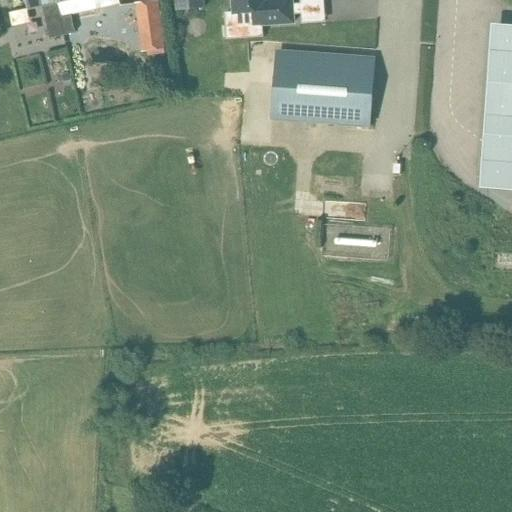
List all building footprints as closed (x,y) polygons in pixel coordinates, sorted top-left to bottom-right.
[(59,2),(66,0),(25,0),(27,10),(43,6),(50,36),(66,33),(62,18),(59,2)] [(205,7),(204,0),(175,0),(177,11),(205,7)] [(258,21),(260,35),(298,30),(295,4),(271,7),(269,0),(237,0),(240,23),(258,21)] [(139,5),(146,53),(164,50),(157,3),(139,5)] [(7,11),(10,24),(27,20),(24,7),(7,11)] [(72,16),(62,18),(66,33),(75,31),(72,16)] [(511,28),(484,26),(471,190),(508,193),(511,148),(511,28)] [(375,64),(277,57),(274,101),(372,108),(375,64)] [(64,85),(72,83),(70,74),(62,76),(64,85)] [(96,86),(75,91),(81,113),(102,107),(96,86)]
